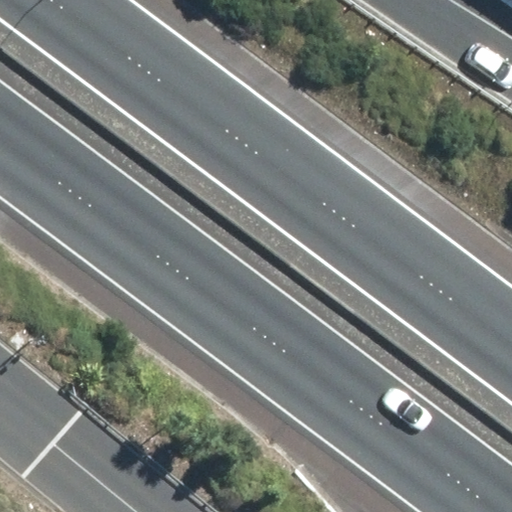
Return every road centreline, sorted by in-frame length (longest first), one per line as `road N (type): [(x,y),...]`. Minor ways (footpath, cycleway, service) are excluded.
road 1 (motorway): [(511,496),(0,109)]
road 2 (motorway): [(55,0),(511,340)]
road 3 (motorway): [(164,511),(0,372)]
